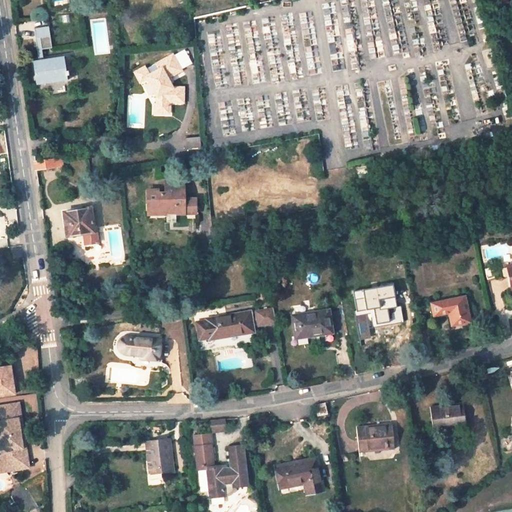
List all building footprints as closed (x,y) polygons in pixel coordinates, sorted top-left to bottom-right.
[(255,0),(234,0),(204,7),(205,15),(257,3),(255,0)] [(33,59),(34,71),(50,68),(48,57),(49,57),(45,31),(49,30),(48,24),(29,27),(30,33),(29,34),(32,59),(33,59)] [(161,70),(151,75),(149,76),(146,77),(148,80),(157,97),(157,106),(159,107),(159,114),(171,114),(171,102),(180,102),(180,99),(185,99),(185,87),(174,87),(169,78),(183,70),(174,55),(157,64),(161,70)] [(145,68),(137,73),(135,74),(141,84),(148,80),(146,77),(149,76),(145,68)] [(201,137),(186,139),(187,149),(202,147),(201,137)] [(37,170),(63,166),(62,158),(36,161),(37,170)] [(185,205),(185,183),(167,184),(167,192),(159,193),(159,189),(148,190),(149,204),(155,204),(155,215),(167,215),(176,214),(185,214),(185,205)] [(185,214),(196,214),(196,205),(185,205),(185,214)] [(91,208),(64,212),(67,237),(82,235),(83,245),(99,243),(97,231),(94,231),(91,208)] [(393,285),(354,292),(358,310),(378,307),(378,309),(397,306),(393,285)] [(450,313),(452,325),(470,321),(466,297),(432,303),(434,315),(450,313)] [(273,309),(259,312),(259,315),(261,323),(261,327),(276,325),(273,309)] [(329,311),(294,316),(297,337),(332,331),(329,311)] [(253,312),(208,320),(208,321),(199,323),(201,338),(211,337),(211,338),(241,333),(240,329),(252,327),(255,326),(255,323),(254,316),(253,312)] [(160,361),(162,339),(125,336),(125,335),(124,335),(122,336),(121,338),(120,339),(120,344),(119,350),(121,353),(123,354),(126,354),(150,356),(150,360),(160,361)] [(7,365),(0,365),(0,394),(12,392),(7,365)] [(17,401),(0,404),(0,450),(6,449),(9,469),(28,465),(24,445),(21,446),(16,417),(20,416),(17,401)] [(316,405),(318,415),(328,412),(326,403),(316,405)] [(459,405),(431,408),(433,431),(467,426),(465,413),(460,413),(459,405)] [(212,432),(225,431),(225,419),(211,419),(212,432)] [(393,425),(357,428),(359,452),(395,448),(393,425)] [(211,432),(194,434),(198,469),(207,468),(211,497),(229,495),(230,495),(231,495),(231,494),(232,494),(232,493),(233,492),(233,491),(233,490),(234,490),(234,489),(234,488),(234,487),(248,485),(244,446),(229,448),(231,468),(223,469),(223,466),(214,467),(211,432)] [(173,471),(170,439),(147,441),(150,474),(173,471)] [(0,470),(9,469),(6,449),(0,450),(0,470)] [(316,459),(277,467),(281,487),(305,482),(307,493),(323,490),(316,459)] [(23,511),(27,511),(37,506),(23,482),(11,489),(18,501),(23,511)]
